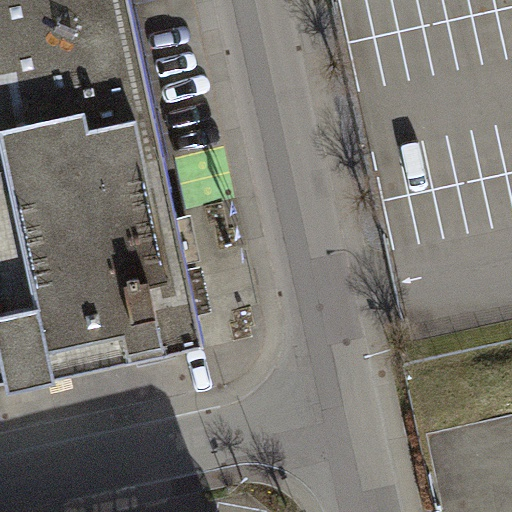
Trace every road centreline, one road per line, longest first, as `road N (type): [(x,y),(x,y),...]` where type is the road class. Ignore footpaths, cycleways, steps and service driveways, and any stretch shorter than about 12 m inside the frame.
road 1 (residential): [(340,407),(257,0)]
road 2 (residential): [(340,407),(0,481)]
